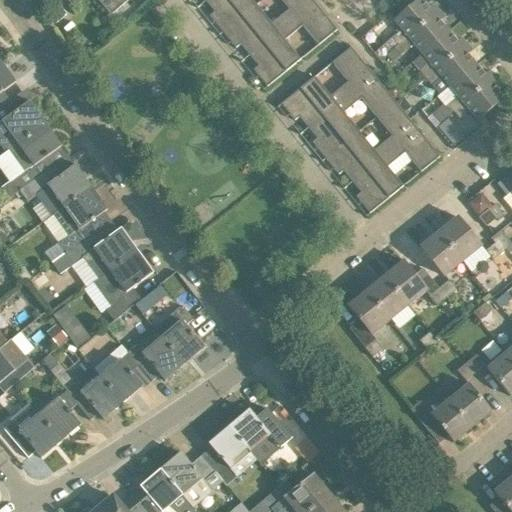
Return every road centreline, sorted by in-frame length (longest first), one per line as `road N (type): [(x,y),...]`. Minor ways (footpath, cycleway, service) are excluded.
road 1 (residential): [(234,336),(95,154),(0,11)]
road 2 (residential): [(361,234),(169,0)]
road 3 (residential): [(30,506),(256,362)]
road 4 (residential): [(379,511),(256,362)]
road 5 (residential): [(361,234),(499,125),(511,123)]
road 6 (residential): [(234,336),(361,234)]
road 7 (residential): [(406,511),(511,428)]
